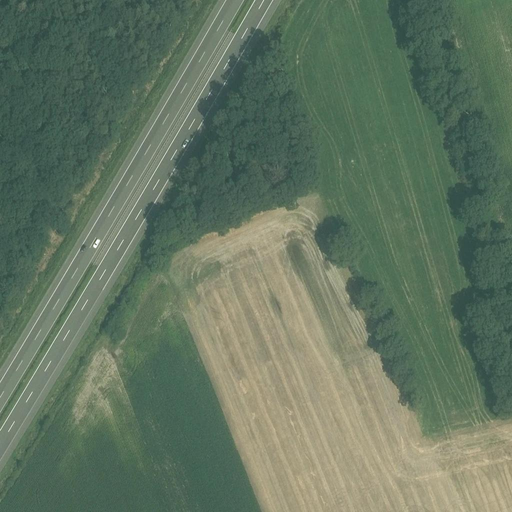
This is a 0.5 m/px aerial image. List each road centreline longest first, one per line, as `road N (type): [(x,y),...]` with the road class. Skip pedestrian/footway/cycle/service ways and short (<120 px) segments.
road 1 (motorway): [(0,446),(266,0)]
road 2 (motorway): [(226,0),(0,380)]
road 3 (track): [(511,312),(425,0)]
